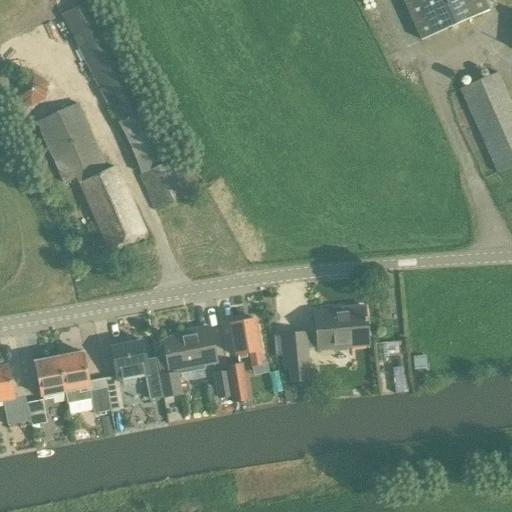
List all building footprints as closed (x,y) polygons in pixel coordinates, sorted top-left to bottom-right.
[(487,12),(481,0),(404,0),(422,41),(487,12)] [(155,211),(190,195),(173,159),(171,160),(146,109),(147,109),(91,1),(61,17),(117,125),(155,211)] [(498,174),(511,167),(511,107),(498,74),(474,84),(472,79),(468,81),(470,85),(461,89),(498,174)] [(109,250),(145,234),(116,168),(108,171),(78,105),(37,124),(64,184),(76,178),(109,250)] [(304,334),(286,335),(289,363),(283,363),(283,371),(288,371),(289,385),(316,382),(314,367),(308,368),(306,348),(318,347),(318,350),(368,346),(365,307),(345,309),(345,311),(315,314),(317,341),(305,342),(304,334)] [(260,351),(254,320),(242,322),(241,319),(231,321),(231,324),(229,325),(235,356),(249,353),(252,367),(261,365),(259,352),(260,351)] [(163,341),(166,356),(157,358),(164,397),(179,395),(175,370),(216,362),(209,327),(194,330),(195,335),(163,341)] [(116,377),(105,379),(106,388),(110,411),(122,409),(117,382),(121,381),(123,386),(134,384),(135,378),(145,377),(149,400),(161,398),(154,359),(146,360),(142,341),(124,345),(122,342),(115,343),(114,346),(111,347),(115,372),(116,377)] [(82,353),(58,357),(64,392),(66,403),(84,400),(82,389),(88,387),(89,391),(90,399),(91,399),(93,414),(110,411),(106,388),(105,379),(92,381),(87,382),(82,353)] [(58,357),(35,362),(41,396),(64,392),(58,357)] [(234,403),(249,400),(242,365),(227,368),(234,403)] [(29,422),(25,403),(15,405),(7,366),(0,367),(0,400),(1,401),(7,427),(29,422)] [(227,373),(215,375),(220,399),(232,397),(227,373)] [(25,403),(29,422),(31,422),(31,426),(46,423),(41,401),(26,404),(26,402),(25,403)]
